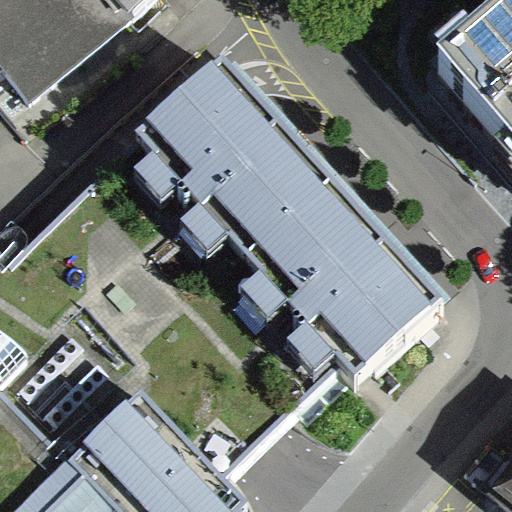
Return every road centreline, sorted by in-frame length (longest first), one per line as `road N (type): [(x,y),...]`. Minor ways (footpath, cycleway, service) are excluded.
road 1 (residential): [(280,0),(511,277)]
road 2 (residential): [(387,511),(511,372)]
